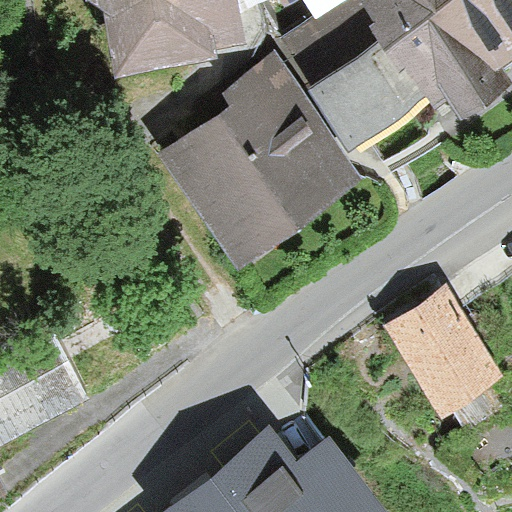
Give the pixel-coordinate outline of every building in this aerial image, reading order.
[(104,0),(113,49),(245,25),(241,5),(240,0),(104,0)] [(511,0),(240,0),(241,5),(248,0),(306,0),(313,9),(278,33),(281,38),(272,45),(332,130),(341,123),(345,129),(444,59),(458,80),(511,44),(496,24),(511,12),(511,0)] [(332,130),(272,45),(219,82),(225,91),(154,141),(232,251),(356,164),(332,130)] [(0,439),(173,344),(134,274),(0,348),(0,439)] [(504,368),(447,285),(385,326),(442,410),(504,368)] [(268,418),(153,511),(353,511),(381,490),(329,425),(296,452),(268,418)]
